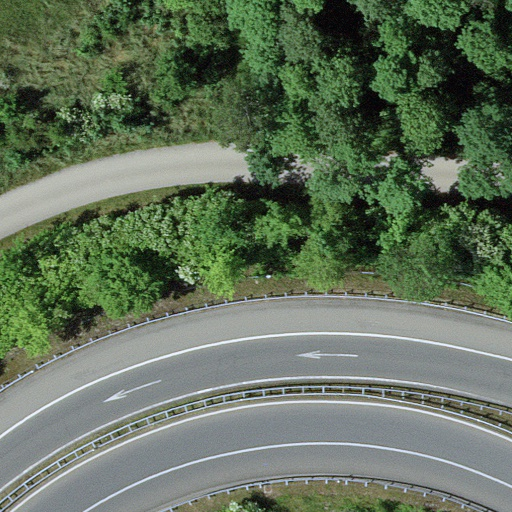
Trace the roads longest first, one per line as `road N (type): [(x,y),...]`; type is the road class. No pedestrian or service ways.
road 1 (motorway): [(511,383),(373,357),(258,359),(103,402),(0,464)]
road 2 (motorway): [(48,511),(88,483),(174,446),(263,426),(365,424),(511,464)]
